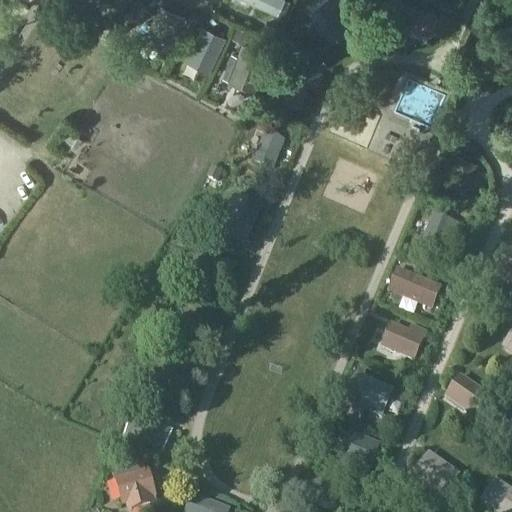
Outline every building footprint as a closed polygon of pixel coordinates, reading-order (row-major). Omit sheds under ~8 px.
[(249,0),(279,13),(284,0),(249,0)] [(331,0),(322,0),(308,8),(328,41),(348,29),(331,0)] [(402,0),(391,26),(425,41),(437,16),(402,0)] [(511,19),(511,0),(496,0),(492,12),(511,19)] [(161,6),(146,39),(168,50),(183,16),(161,6)] [(137,9),(130,16),(140,27),(147,20),(137,9)] [(203,26),(187,59),(210,70),(225,37),(203,26)] [(499,33),(488,28),(475,56),(502,68),(511,49),(495,41),(499,33)] [(244,46),(231,80),(254,89),(267,54),(244,46)] [(318,73),(291,62),(274,103),(301,114),(318,73)] [(266,135),(255,162),(274,169),(277,163),(273,161),(281,141),(266,135)] [(480,162),(458,154),(447,185),(468,193),(480,162)] [(249,246),(264,209),(240,199),(225,236),(249,246)] [(448,260),(461,226),(435,216),(422,250),(448,260)] [(209,247),(196,280),(224,292),(236,264),(216,256),(218,251),(209,247)] [(511,248),(495,272),(511,283),(511,248)] [(393,295),(430,310),(439,286),(402,272),(393,295)] [(189,321),(179,345),(209,358),(219,334),(199,325),(200,322),(190,318),(189,321)] [(411,333),(393,325),(383,350),(417,364),(429,334),(413,327),(411,333)] [(511,336),(503,349),(511,354),(511,336)] [(169,369),(158,392),(184,404),(195,381),(169,369)] [(344,404),(384,421),(396,392),(357,375),(344,404)] [(461,375),(445,399),(477,420),(493,397),(461,375)] [(172,436),(133,420),(123,444),(162,460),(172,436)] [(353,433),(339,463),(356,471),(354,476),(366,481),(379,453),(382,446),(353,433)] [(430,453),(414,477),(445,499),(462,476),(430,453)] [(144,465),(115,473),(117,480),(124,507),(159,498),(152,472),(146,473),(144,465)] [(511,511),(511,490),(498,480),(481,503),(494,511),(511,511)] [(187,511),(232,511),(220,507),(194,497),(187,511)]
